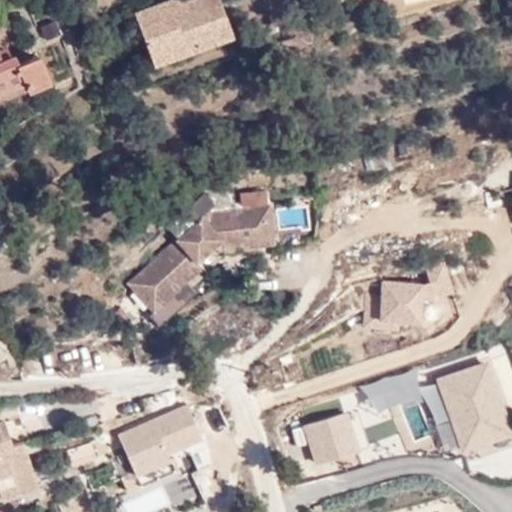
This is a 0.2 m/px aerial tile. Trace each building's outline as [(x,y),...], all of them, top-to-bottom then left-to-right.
[(141,0),(130,4),(150,60),(232,31),(220,0),(141,0)] [(20,38),(0,48),(5,59),(12,76),(34,66),(20,38)] [(0,81),(12,76),(5,59),(0,61),(0,81)] [(212,202),(214,208),(271,201),(269,187),(242,190),(243,198),(212,202)] [(275,239),(271,201),(214,208),(207,209),(130,278),(155,306),(221,245),(275,239)] [(421,329),(419,300),(450,298),(449,262),(426,263),(427,281),(377,283),(379,331),(421,329)] [(361,293),(363,326),(376,326),(374,293),(361,293)] [(511,355),(510,349),(491,355),(507,407),(511,405),(511,355)] [(490,361),(435,375),(457,457),(511,442),(490,361)] [(173,466),(169,456),(203,443),(188,404),(114,432),(132,481),(173,466)] [(313,465),(359,451),(347,410),(301,424),(313,465)] [(0,411),(0,485),(30,474),(17,428),(6,430),(0,411)] [(118,503),(122,511),(140,511),(167,499),(159,483),(118,503)] [(94,511),(82,486),(55,497),(62,511),(94,511)]
